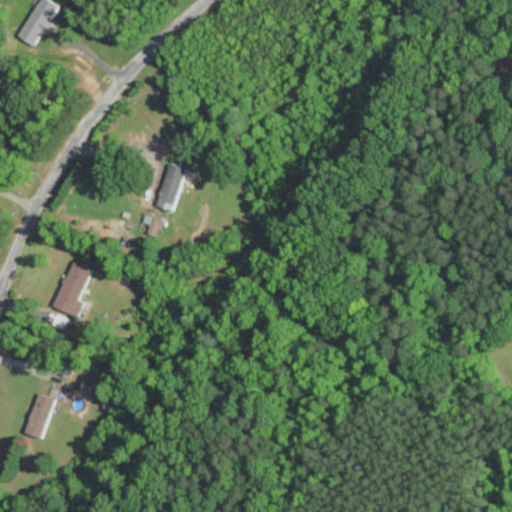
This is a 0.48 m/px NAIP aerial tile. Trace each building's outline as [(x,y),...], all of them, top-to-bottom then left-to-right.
[(39,0),(18,35),(34,45),(42,31),(47,34),(55,22),(52,19),(61,4),(54,0),(39,0)] [(178,200),(189,167),(172,162),(161,195),(178,200)] [(175,208),(177,201),(161,196),(159,203),(175,208)] [(80,316),(86,300),(81,298),(94,268),(74,259),(55,305),(80,316)] [(27,431),(44,437),(57,397),(40,391),(27,431)]
